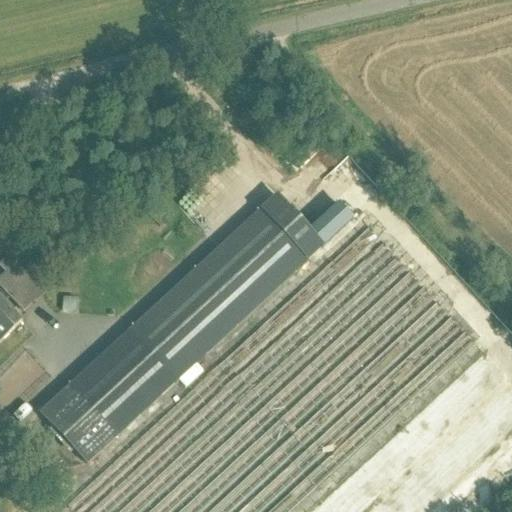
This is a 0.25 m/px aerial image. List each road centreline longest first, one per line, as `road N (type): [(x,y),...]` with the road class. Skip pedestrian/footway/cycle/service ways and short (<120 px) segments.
road 1 (unclassified): [(0,127),(90,69),(417,0)]
road 2 (track): [(511,296),(267,36)]
